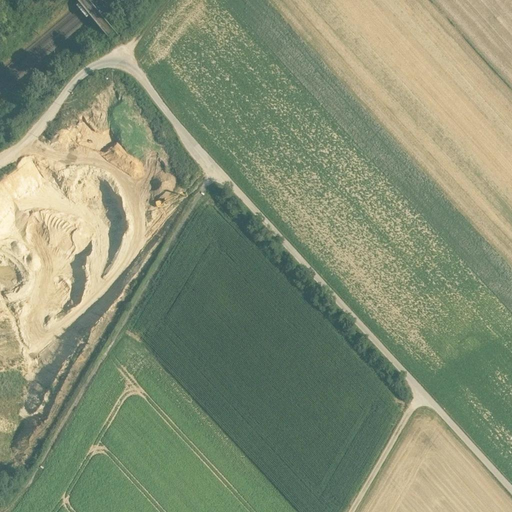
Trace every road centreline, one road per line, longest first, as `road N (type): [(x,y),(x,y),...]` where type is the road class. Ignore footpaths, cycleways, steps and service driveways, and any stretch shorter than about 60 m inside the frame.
road 1 (track): [(511,490),(221,177),(104,28)]
road 2 (track): [(19,511),(221,177)]
road 3 (track): [(0,179),(90,81),(129,59)]
road 4 (track): [(429,401),(363,511)]
